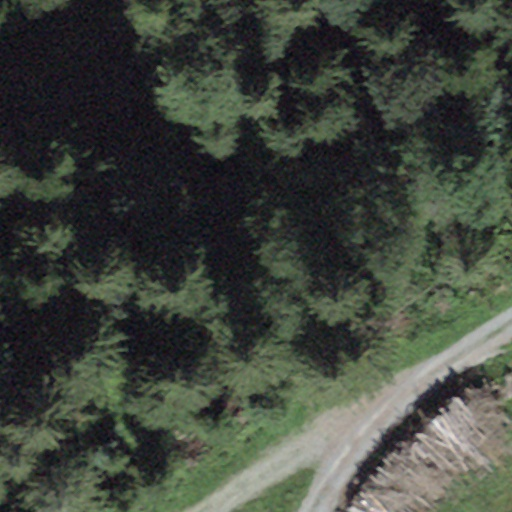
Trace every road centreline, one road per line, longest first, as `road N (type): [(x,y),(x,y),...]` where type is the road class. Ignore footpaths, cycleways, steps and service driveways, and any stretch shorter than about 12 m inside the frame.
road 1 (track): [(511,329),(203,511)]
road 2 (track): [(387,402),(323,511)]
